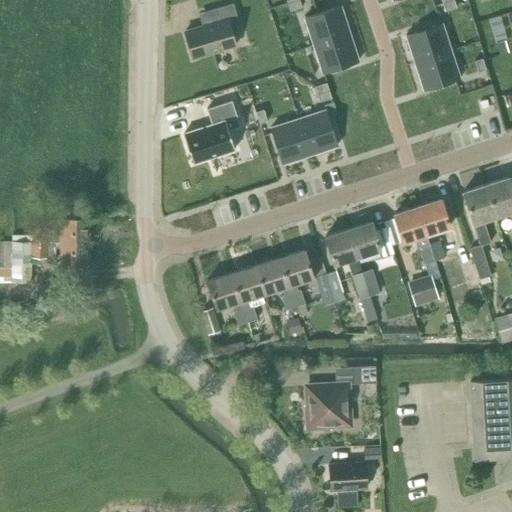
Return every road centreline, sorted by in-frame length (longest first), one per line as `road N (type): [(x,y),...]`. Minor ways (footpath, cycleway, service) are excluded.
road 1 (tertiary): [(298,511),(284,465),(267,443),(169,348),(143,272),(154,245)]
road 2 (residential): [(154,245),(187,247),(411,175)]
road 3 (tertiary): [(154,245),(143,199),(147,0)]
road 4 (residential): [(411,175),(369,0)]
